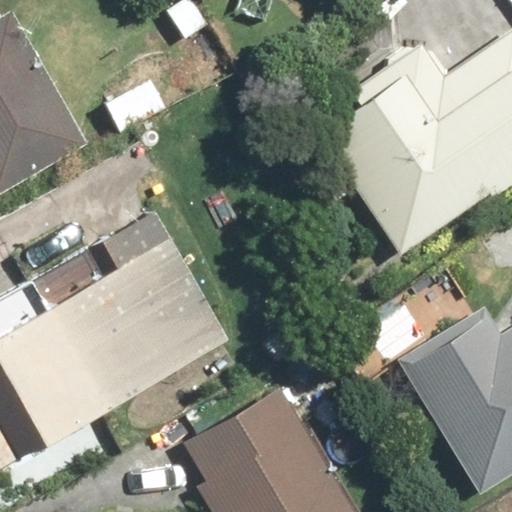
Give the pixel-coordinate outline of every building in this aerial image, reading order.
[(21,16),(0,27),(0,192),(91,142),(21,16)] [(511,193),(511,35),(444,81),(425,53),(314,127),(406,264),(511,193)] [(135,269),(2,345),(60,447),(246,340),(171,210),(119,240),(135,269)] [(488,313),(401,367),(481,496),(511,476),(511,344),(509,346),(488,313)] [(364,511),(289,385),(187,445),(227,511),(364,511)]
